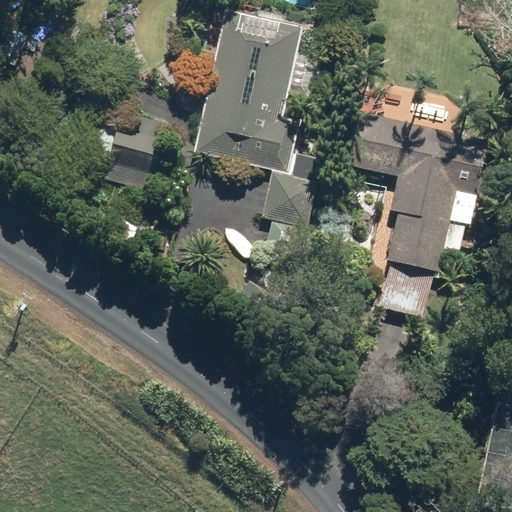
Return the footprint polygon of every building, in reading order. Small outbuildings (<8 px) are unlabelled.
[(249,41),(221,35),(196,155),(273,171),(263,223),(275,226),(272,244),(305,250),(321,171),(295,165),(303,126),(288,123),(293,99),(312,103),(321,59),(298,54),(303,26),(254,16),(249,41)] [(44,75),(29,93),(63,120),(77,102),(44,75)] [(348,170),(396,177),(390,214),(400,216),(392,268),(437,274),(442,275),(445,253),(462,255),(467,226),(475,228),(482,180),(488,181),(494,142),(356,121),(348,170)] [(121,126),(109,179),(155,190),(168,137),(121,126)] [(437,274),(392,268),(385,316),(430,322),(437,274)] [(511,402),(503,401),(483,502),(511,507),(511,402)]
